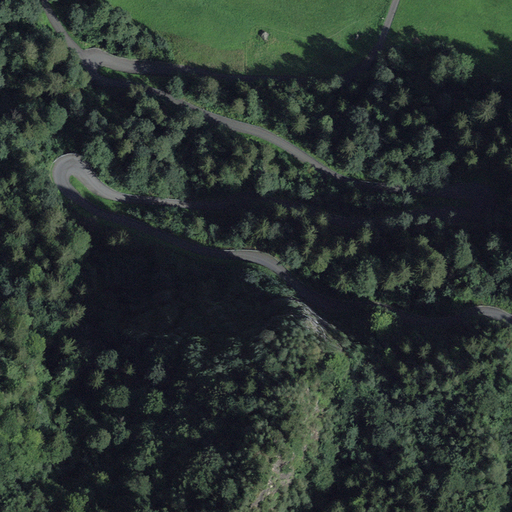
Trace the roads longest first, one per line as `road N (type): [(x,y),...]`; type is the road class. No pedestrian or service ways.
road 1 (unclassified): [(511,322),(487,312),(411,322),(378,309),(331,307),(264,257),(198,251),(78,200),(60,180),(70,163),(96,186),(137,200),(254,199),(363,223),(471,214),(485,203),(478,191),(340,182),(272,137),(137,85),(95,80),(85,59)]
road 2 (residential): [(85,59),(334,83),(377,52),(396,0)]
